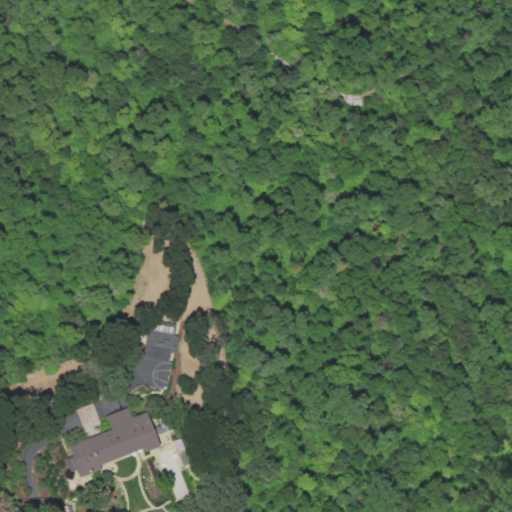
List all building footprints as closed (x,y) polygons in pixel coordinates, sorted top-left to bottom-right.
[(138,361),(146,322),(171,327),(169,336),(175,337),(172,354),(166,353),(163,365),(138,361)] [(146,414),(160,447),(143,454),(142,451),(100,467),(101,471),(80,479),(68,448),(110,431),(105,418),(126,409),(130,420),(146,414)] [(155,426),(151,418),(158,414),(163,422),(155,426)] [(161,435),(158,429),(167,425),(169,432),(161,435)] [(77,482),(80,487),(71,491),(69,485),(77,482)]
